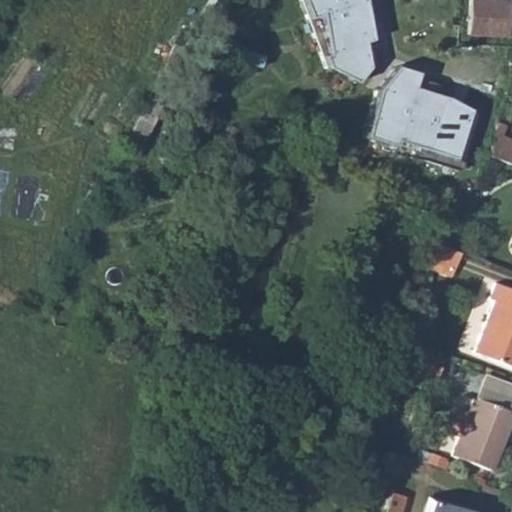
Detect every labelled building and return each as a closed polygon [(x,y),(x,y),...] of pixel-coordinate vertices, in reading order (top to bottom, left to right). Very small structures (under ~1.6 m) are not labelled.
[(299,0),(322,68),(349,81),(370,58),(360,0),(299,0)] [(486,0),(469,0),(468,33),(506,36),(508,1),(486,0)] [(375,87),(362,136),(460,161),(474,115),(442,96),(410,87),(414,74),(390,68),(375,87)] [(494,121),(491,133),(499,136),(503,124),(494,121)] [(491,133),(484,155),(511,164),(511,161),(511,140),(499,136),(491,133)] [(432,243),(428,262),(440,267),(449,270),(455,252),(432,243)] [(449,270),(440,267),(437,274),(446,277),(449,270)] [(492,301),(472,352),(511,367),(511,290),(493,283),(487,299),(492,301)] [(408,346),(406,355),(439,367),(443,358),(408,346)] [(406,355),(402,374),(433,385),(439,367),(406,355)] [(473,398),(509,412),(511,404),(511,384),(482,373),(473,398)] [(467,413),(451,407),(443,430),(458,436),(451,455),(490,470),(511,414),(511,413),(509,412),(473,398),(467,413)] [(386,450),(382,469),(395,474),(401,455),(386,450)] [(390,489),(389,493),(402,497),(404,492),(390,489)] [(398,511),(402,497),(389,493),(383,511),(398,511)] [(430,495),(425,511),(474,511),(475,508),(430,495)]
